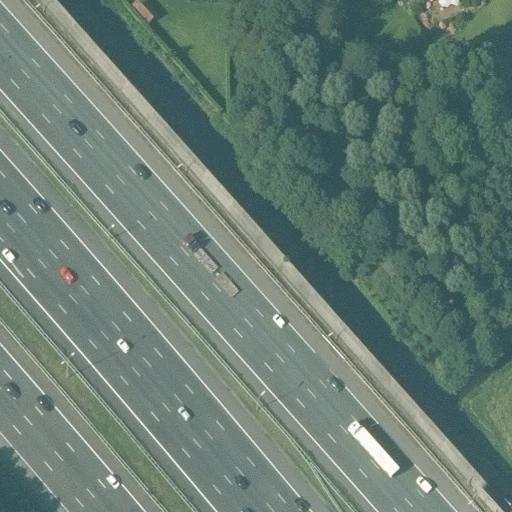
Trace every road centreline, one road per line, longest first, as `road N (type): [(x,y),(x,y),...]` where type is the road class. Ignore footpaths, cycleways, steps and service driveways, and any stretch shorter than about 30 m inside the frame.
road 1 (motorway): [(415,511),(0,46)]
road 2 (motorway): [(262,511),(0,210)]
road 3 (motorway): [(0,391),(103,511)]
